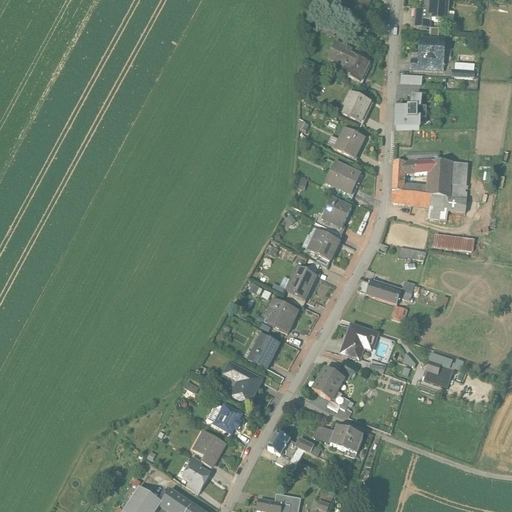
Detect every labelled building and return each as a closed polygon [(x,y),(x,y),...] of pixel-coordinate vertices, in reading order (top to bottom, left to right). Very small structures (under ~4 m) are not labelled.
[(369,0),(348,0),(348,1),(346,0),(346,1),(364,10),(369,0)] [(427,0),(427,11),(414,10),(413,28),(430,29),(431,22),(444,23),(445,1),(436,0),(427,0)] [(441,42),(422,41),(420,60),(420,61),(439,63),(441,42)] [(368,62),(350,53),(351,50),(334,42),(327,57),(343,64),(340,72),(359,81),(368,62)] [(439,63),(420,61),(420,60),(411,60),(411,69),(439,71),(439,63)] [(449,85),(466,85),(466,80),(473,80),(473,64),(453,63),(453,71),(449,70),(449,85)] [(421,77),(401,75),(401,83),(421,85),(421,77)] [(369,101),(350,92),(340,112),(359,122),(369,101)] [(409,100),(407,100),(407,109),(396,108),(395,118),(395,129),(419,129),(420,109),(420,98),(409,97),(409,100)] [(364,137),(344,128),(334,149),(353,158),(364,137)] [(438,155),(404,155),(404,163),(394,163),(393,181),(403,183),(404,176),(405,164),(430,164),(438,164),(438,155)] [(360,175),(335,163),(325,182),(350,194),(360,175)] [(430,164),(405,164),(404,176),(429,174),(430,164)] [(452,165),(438,164),(438,165),(430,164),(429,174),(428,183),(450,186),(452,165)] [(350,194),(325,182),(322,187),(350,201),(353,195),(350,194)] [(450,193),(428,190),(428,194),(427,196),(449,200),(450,193)] [(427,196),(425,196),(403,194),(392,191),(392,203),(430,209),(448,212),(465,215),(467,202),(449,200),(427,196)] [(349,208),(331,199),(322,216),(340,226),(341,225),(349,208)] [(448,212),(430,209),(429,219),(446,222),(448,212)] [(340,226),(322,216),(318,213),(313,222),(338,234),(340,235),(345,226),(341,225),(340,226)] [(338,234),(313,222),(311,228),(317,231),(335,240),(338,234)] [(335,240),(317,231),(307,250),(328,261),(332,252),(330,251),(335,240)] [(434,233),(431,245),(471,253),(474,241),(434,233)] [(419,260),(420,250),(399,247),(397,257),(419,260)] [(319,264),(307,258),(302,268),(314,274),(319,264)] [(302,268),(296,265),(288,280),(290,282),(286,290),(284,289),(283,290),(291,294),(304,300),(316,275),(314,274),(302,268)] [(399,294),(370,284),(370,283),(369,282),(368,283),(361,281),(357,292),(396,305),(399,298),(400,294),(399,294)] [(412,295),(400,291),(399,294),(400,294),(399,298),(410,302),(412,295)] [(304,300),(291,294),(288,300),(301,306),(304,300)] [(297,311),(273,299),(269,307),(274,309),(267,324),(286,333),(297,311)] [(406,311),(395,307),(391,320),(401,324),(406,311)] [(355,329),(351,340),(348,339),(342,354),(358,360),(362,348),(371,351),(376,336),(355,329)] [(277,345),(260,336),(247,360),(265,369),(277,345)] [(459,372),(462,363),(454,360),(453,362),(429,354),(422,373),(425,374),(422,382),(446,390),(453,370),(459,372)] [(261,381),(229,364),(224,375),(238,383),(230,397),(248,406),(261,381)] [(354,371),(342,364),(336,375),(344,379),(343,380),(347,382),(354,371)] [(336,375),(325,368),(312,390),(330,401),(343,380),(344,379),(336,375)] [(340,408),(330,402),(327,407),(337,413),(340,408)] [(241,416),(224,406),(220,412),(214,409),(207,421),(213,425),(213,426),(230,436),(241,416)] [(335,434),(318,428),(314,440),(331,446),(335,434)] [(363,440),(337,430),(331,446),(330,447),(356,457),(363,440)] [(225,447),(204,434),(193,453),(204,460),(214,466),(214,465),(212,464),(219,453),(221,454),(225,447)] [(290,442),(277,434),(267,450),(280,458),(288,463),(288,462),(297,449),(293,447),(294,444),(290,442)] [(313,448),(298,441),(297,445),(294,444),(293,447),(297,449),(310,455),(313,448)] [(320,451),(313,448),(310,455),(317,458),(320,451)] [(288,463),(280,458),(276,465),(292,472),(295,467),(288,462),(288,463)] [(201,465),(192,460),(188,466),(190,467),(190,466),(199,471),(202,466),(201,465)] [(214,466),(204,460),(201,465),(202,466),(211,471),(214,466)] [(199,471),(190,466),(190,467),(181,480),(188,485),(201,492),(209,478),(199,471)] [(201,492),(188,485),(185,490),(197,498),(201,492)] [(156,511),(161,505),(138,490),(123,511),(156,511)] [(197,511),(170,493),(161,505),(170,511),(197,511)] [(298,504),(276,500),(275,505),(290,508),(296,510),(298,504)] [(275,505),(259,502),(256,511),(289,511),(290,508),(275,505)]
